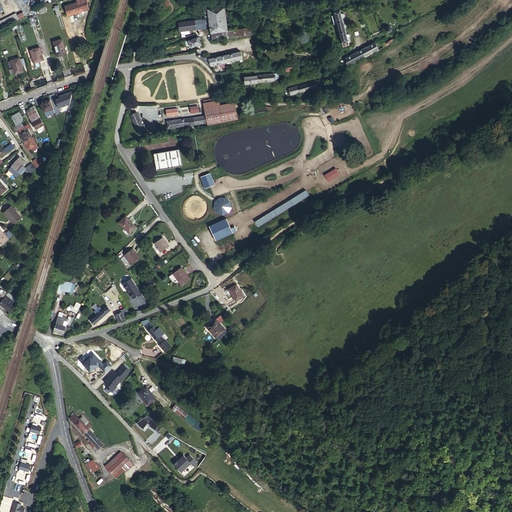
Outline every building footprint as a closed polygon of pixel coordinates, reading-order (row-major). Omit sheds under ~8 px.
[(21,20),(26,17),(28,8),(20,0),(13,0),(23,12),(18,17),(21,20)] [(68,16),(81,12),(89,10),(85,0),(76,0),(77,3),(65,6),(68,16)] [(228,31),(227,25),(226,21),(225,13),(224,7),(204,10),(204,11),(205,16),(205,17),(208,17),(209,28),(211,34),(228,31)] [(342,19),(341,14),(340,11),(334,12),(335,15),(331,16),(334,25),(337,25),(342,43),(343,47),(348,46),(347,42),(348,42),(347,39),(346,35),(342,19)] [(16,15),(0,24),(0,32),(6,29),(9,26),(16,23),(19,21),(16,15)] [(178,21),(178,22),(179,30),(179,32),(209,28),(208,17),(205,17),(197,18),(179,21),(178,21)] [(228,31),(211,34),(212,42),(256,35),(255,28),(235,31),(235,30),(228,31)] [(198,38),(189,42),(191,48),(195,47),(200,44),(198,38)] [(385,45),(386,47),(398,41),(397,38),(393,40),(392,40),(388,42),(389,43),(385,45)] [(66,54),(61,40),(53,42),(57,57),(66,54)] [(345,59),(348,67),(379,51),(375,43),(345,59)] [(40,49),(31,51),(35,64),(44,61),(40,49)] [(204,56),(199,57),(211,67),(219,65),(220,69),(224,68),(223,64),(242,59),(241,52),(209,59),(207,56),(204,56)] [(19,58),(11,60),(15,74),(23,72),(19,58)] [(278,74),(244,78),(245,85),(279,81),(278,74)] [(305,92),(318,88),(316,82),(284,91),(285,94),(289,93),(290,96),(305,92)] [(205,107),(208,124),(237,119),(235,102),(220,105),(219,100),(204,102),(205,107)] [(48,111),(53,110),(50,101),(42,103),(43,105),(41,105),(43,113),(48,111)] [(32,123),(40,119),(34,107),(30,109),(31,111),(27,113),(32,123)] [(266,108),(249,112),(250,116),(266,113),(267,113),(272,112),(271,108),(266,108)] [(137,112),(130,115),(138,134),(145,131),(137,112)] [(26,120),(24,116),(22,117),(19,113),(11,117),(15,124),(16,125),(21,123),(26,120)] [(168,129),(204,124),(203,117),(167,122),(168,129)] [(23,127),(21,123),(16,125),(15,124),(11,126),(15,131),(17,130),(23,127)] [(28,130),(26,126),(23,127),(17,130),(20,134),(28,130)] [(20,134),(22,139),(30,135),(28,130),(20,134)] [(36,146),(32,138),(24,143),(28,150),(31,149),(33,152),(37,149),(36,146)] [(178,150),(153,154),(156,171),(181,167),(178,150)] [(25,163),(20,158),(12,166),(20,175),(24,170),(21,167),(25,163)] [(36,168),(36,169),(40,166),(36,162),(35,160),(32,163),(36,168)] [(36,168),(31,164),(25,170),(30,174),(36,168)] [(8,183),(1,175),(0,175),(0,183),(6,190),(7,188),(5,186),(8,183)] [(22,218),(11,206),(4,213),(14,225),(22,218)] [(135,228),(125,217),(119,223),(125,230),(129,234),(135,228)] [(0,246),(0,247),(8,240),(0,230),(0,246)] [(168,247),(162,238),(153,244),(159,253),(168,247)] [(139,259),(131,249),(123,256),(130,265),(139,259)] [(189,279),(181,267),(172,273),(178,281),(181,285),(189,279)] [(178,281),(172,273),(168,275),(174,283),(178,281)] [(66,291),(69,283),(65,282),(65,283),(60,282),(58,289),(66,291)] [(244,298),(238,285),(229,289),(236,302),(244,298)] [(118,295),(114,286),(105,293),(112,301),(118,295)] [(7,303),(3,299),(0,302),(0,305),(9,313),(16,305),(10,300),(7,303)] [(72,311),(77,313),(81,304),(76,302),(72,311)] [(110,310),(107,306),(90,321),(93,325),(110,310)] [(129,317),(125,308),(117,312),(118,314),(116,316),(119,322),(119,323),(125,320),(125,319),(129,317)] [(65,321),(57,319),(55,324),(60,326),(60,324),(62,325),(62,327),(64,328),(66,323),(67,324),(67,325),(70,327),(73,320),(70,319),(70,320),(65,319),(65,321)] [(224,331),(214,320),(205,328),(215,339),(224,331)] [(157,331),(149,321),(143,323),(160,345),(162,347),(166,343),(165,341),(161,336),(157,331)] [(60,326),(55,324),(53,332),(61,335),(64,328),(62,327),(62,325),(60,324),(60,326)] [(224,331),(215,339),(217,341),(226,334),(224,331)] [(162,347),(160,345),(158,347),(160,350),(163,354),(171,348),(165,341),(166,343),(162,347)] [(184,365),(185,359),(173,356),(171,362),(184,365)] [(106,380),(116,386),(122,376),(113,370),(106,380)] [(155,399),(146,387),(139,393),(147,405),(155,399)] [(175,404),(171,409),(204,434),(207,430),(175,404)] [(85,425),(80,419),(74,413),(71,415),(72,416),(70,418),(83,434),(91,427),(88,423),(85,425)] [(147,423),(158,431),(162,426),(145,414),(138,424),(143,428),(147,423)] [(91,427),(83,434),(88,439),(87,441),(96,451),(106,442),(92,426),(91,427)] [(202,441),(205,444),(206,444),(212,438),(209,435),(202,441)] [(191,463),(193,466),(197,462),(187,451),(173,463),(181,472),(191,463)] [(108,470),(124,455),(121,452),(106,467),(108,470)] [(128,460),(124,455),(108,470),(113,474),(120,468),(128,460)] [(85,465),(92,461),(89,456),(82,460),(85,465)] [(131,463),(128,460),(120,468),(123,471),(128,466),(131,463)] [(97,469),(92,461),(85,465),(89,470),(93,468),(94,471),(97,469)] [(120,468),(113,474),(116,478),(123,471),(120,468)] [(180,511),(170,502),(150,484),(142,492),(161,510),(163,511),(180,511)] [(14,502),(11,511),(24,511),(25,508),(21,506),(21,504),(14,502)]
